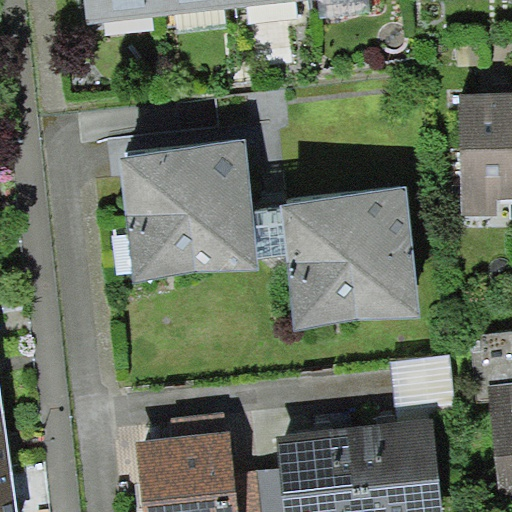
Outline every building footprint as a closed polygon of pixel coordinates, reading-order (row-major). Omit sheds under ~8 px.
[(83,0),(85,14),(158,6),(157,0),(83,0)] [(458,191),(511,189),(511,95),(456,97),(458,191)] [(337,312),(408,305),(395,190),(241,207),(234,142),(120,155),(128,226),(175,264),(286,252),(289,274),(337,312)] [(474,399),(489,397),(500,501),(511,499),(511,331),(467,336),(474,399)] [(384,360),(392,431),(421,427),(426,427),(425,416),(451,413),(444,354),(418,357),(384,360)] [(189,443),(139,448),(145,511),(226,511),(223,476),(217,419),(186,422),(189,443)] [(359,511),(430,511),(421,427),(392,431),(351,435),(359,511)] [(359,511),(351,435),(280,443),(283,469),(287,511),(359,511)] [(287,511),(283,469),(253,472),(257,511),(287,511)] [(0,511),(10,511),(5,470),(0,470),(0,511)] [(226,511),(257,511),(253,472),(223,476),(226,511)]
